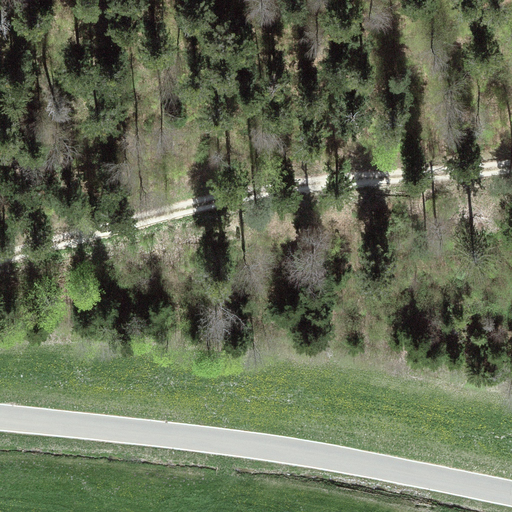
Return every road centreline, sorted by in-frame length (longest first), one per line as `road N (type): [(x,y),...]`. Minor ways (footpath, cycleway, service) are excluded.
road 1 (track): [(511,165),(197,204),(0,260)]
road 2 (tertiary): [(0,416),(310,453),(511,493)]
